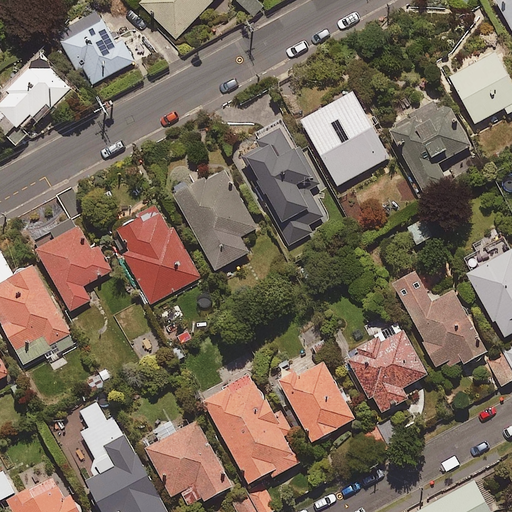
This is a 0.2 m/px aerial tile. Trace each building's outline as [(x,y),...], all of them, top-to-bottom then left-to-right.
[(214,0),(144,0),(141,4),(176,39),(214,0)] [(511,0),(495,0),(511,30),(511,0)] [(121,49),(107,21),(63,44),(77,72),(83,69),(91,85),(135,63),(126,46),(121,49)] [(509,115),(511,113),(511,82),(497,53),(451,77),(475,124),(506,109),(509,115)] [(51,69),(31,70),(8,91),(12,94),(0,104),(0,129),(16,147),(28,136),(20,127),(32,116),(38,123),(72,92),(51,69)] [(338,187),(390,158),(354,93),(302,122),(338,187)] [(445,99),(391,128),(429,200),(451,188),(438,164),(471,147),(445,99)] [(296,150),(281,122),(256,136),(262,148),(243,158),(289,246),(313,233),(309,225),(324,218),(309,190),(321,184),(301,147),(296,150)] [(241,238),(257,229),(224,172),(176,199),(217,272),(250,253),(241,238)] [(151,306),(202,277),(157,200),(133,213),(137,220),(119,231),(131,252),(123,257),(151,306)] [(438,238),(426,219),(408,230),(420,249),(438,238)] [(83,287),(111,272),(96,244),(90,247),(79,227),(36,250),(70,313),(91,302),(83,287)] [(511,251),(467,276),(503,343),(511,338),(511,251)] [(62,316),(58,318),(33,268),(0,284),(0,320),(23,367),(44,356),(46,360),(77,345),(62,316)] [(437,372),(448,365),(450,369),(462,362),(465,366),(488,353),(454,292),(434,303),(417,273),(394,286),(425,343),(422,345),(437,372)] [(380,339),(347,357),(371,401),(376,399),(384,413),(409,400),(403,390),(428,376),(404,332),(383,343),(380,339)] [(189,358),(180,342),(167,350),(176,366),(189,358)] [(313,444),(355,420),(323,362),(319,365),(312,351),(273,372),(313,444)] [(511,381),(511,374),(503,359),(491,365),(502,387),(511,381)] [(0,379),(8,375),(0,360),(0,379)] [(287,435),(292,432),(281,411),(274,415),(252,375),(205,401),(251,485),(273,472),(276,477),(302,462),(287,435)] [(167,511),(114,418),(107,422),(97,404),(80,413),(90,429),(81,434),(98,464),(80,474),(101,511),(167,511)] [(404,442),(395,420),(376,428),(384,450),(404,442)] [(226,491),(234,487),(197,422),(146,451),(173,498),(182,493),(192,511),(226,491)] [(0,474),(0,500),(1,502),(10,498),(7,492),(12,490),(4,473),(0,474)] [(274,511),(282,508),(265,478),(250,486),(243,473),(231,480),(235,487),(226,491),(237,511),(274,511)] [(78,511),(61,476),(9,502),(13,511),(78,511)] [(490,511),(474,483),(420,511),(490,511)]
